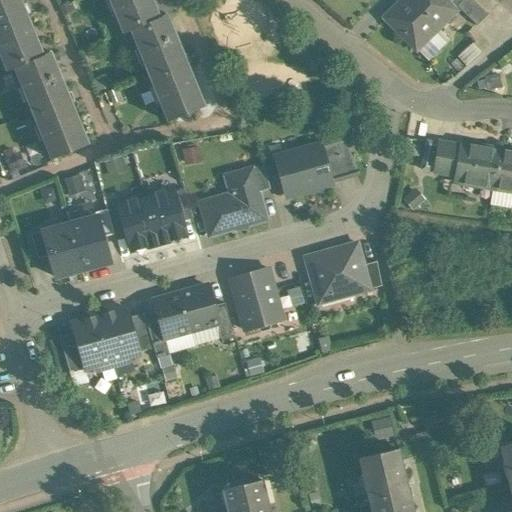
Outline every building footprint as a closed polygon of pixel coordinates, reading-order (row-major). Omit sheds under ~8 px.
[(43,55),(20,0),(0,0),(0,55),(6,70),(13,67),(43,55)] [(159,17),(152,0),(109,0),(122,32),(130,29),(159,17)] [(446,0),(402,0),(386,17),(417,47),(455,9),(446,0)] [(488,14),(473,0),(461,0),(457,5),(477,25),(488,14)] [(499,2),(497,0),(473,0),(488,14),(499,2)] [(167,14),(130,29),(167,120),(204,105),(167,14)] [(87,143),(50,52),(43,55),(13,67),(50,158),(87,143)] [(345,139),(321,146),(331,180),(359,173),(345,139)] [(439,142),(426,140),(421,168),(434,171),(439,142)] [(498,150),(461,144),(460,146),(439,142),(434,171),(456,174),(455,181),(492,187),(498,150)] [(320,144),(282,155),(277,163),(283,184),(301,180),(307,183),(309,189),(331,183),(331,180),(321,146),(320,144)] [(2,151),(12,171),(25,165),(15,145),(2,151)] [(511,151),(498,150),(492,187),(511,189),(511,151)] [(263,165),(251,168),(258,192),(270,188),(263,165)] [(231,194),(201,202),(209,234),(265,218),(258,192),(251,168),(225,176),(231,194)] [(172,188),(145,196),(158,242),(170,238),(178,243),(182,235),(185,234),(180,219),(173,192),(172,188)] [(185,189),(173,192),(180,219),(192,216),(185,189)] [(145,196),(118,203),(119,207),(126,234),(131,249),(133,249),(141,253),(145,245),(158,242),(145,196)] [(119,207),(107,210),(115,237),(126,234),(119,207)] [(97,215),(69,223),(82,269),(110,262),(97,215)] [(58,222),(48,225),(45,229),(42,230),(49,255),(55,277),(82,269),(69,223),(64,225),(58,222)] [(42,230),(31,234),(37,258),(49,255),(42,230)] [(357,242),(305,257),(318,303),(370,288),(363,264),(357,242)] [(376,261),(363,264),(370,288),(381,285),(376,261)] [(268,267),(230,278),(244,330),(257,326),(261,329),(268,328),(269,323),(282,319),(268,267)] [(207,284),(180,292),(190,330),(216,323),(217,323),(212,305),(207,284)] [(180,292),(153,299),(159,320),(164,338),(165,338),(190,330),(180,292)] [(224,302),(212,305),(217,323),(216,323),(221,340),(234,336),(224,302)] [(126,307),(99,314),(112,361),(139,353),(138,351),(128,317),(126,307)] [(144,312),(128,317),(138,351),(153,347),(154,347),(147,323),(144,312)] [(99,314),(72,322),(74,332),(84,366),(85,368),(112,361),(99,314)] [(159,320),(147,323),(154,347),(153,347),(156,358),(169,355),(165,338),(164,338),(159,320)] [(74,332),(59,336),(69,371),(84,366),(74,332)] [(373,421),(375,433),(391,430),(389,418),(373,421)] [(511,441),(499,445),(511,498),(511,441)] [(413,511),(398,448),(358,458),(371,511),(413,511)] [(269,511),(262,479),(222,489),(227,511),(269,511)]
